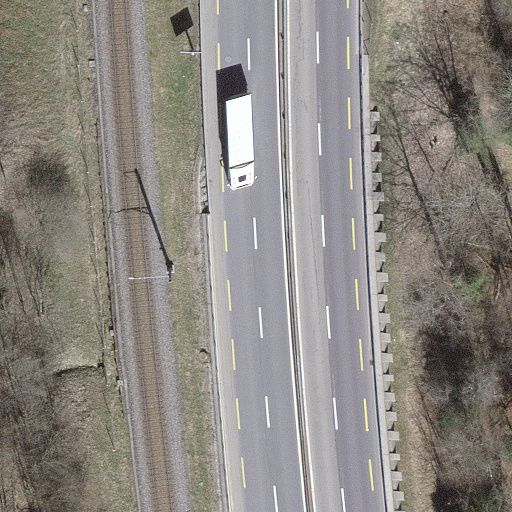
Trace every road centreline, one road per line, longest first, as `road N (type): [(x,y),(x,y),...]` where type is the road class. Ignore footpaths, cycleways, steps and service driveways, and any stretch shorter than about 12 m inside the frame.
road 1 (primary): [(243,0),(271,511)]
road 2 (primary): [(350,511),(324,0)]
